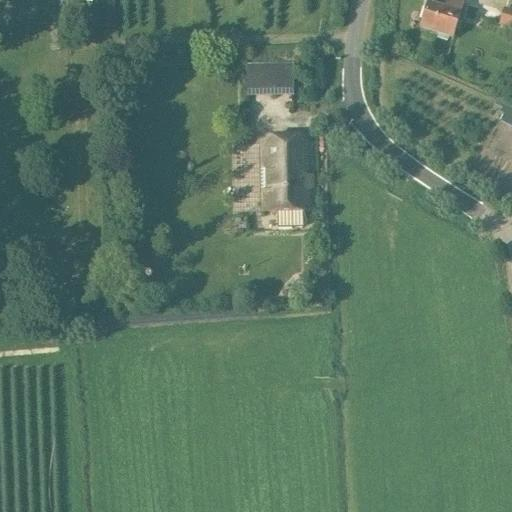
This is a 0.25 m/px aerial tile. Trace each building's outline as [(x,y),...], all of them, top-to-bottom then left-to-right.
[(427,5),(419,30),(437,36),(437,39),(447,42),(448,39),(452,40),(463,4),(449,0),(447,0),(444,11),(427,5)] [(73,24),(85,23),(84,7),(73,7),(73,24)] [(511,14),(502,13),(499,27),(511,28),(511,14)] [(291,66),(270,66),(271,93),(292,93),(291,66)] [(511,107),(508,106),(497,130),(511,136),(511,107)] [(263,213),(309,212),(307,143),(261,144),(263,213)] [(58,270),(34,271),(34,287),(58,286),(58,270)]
